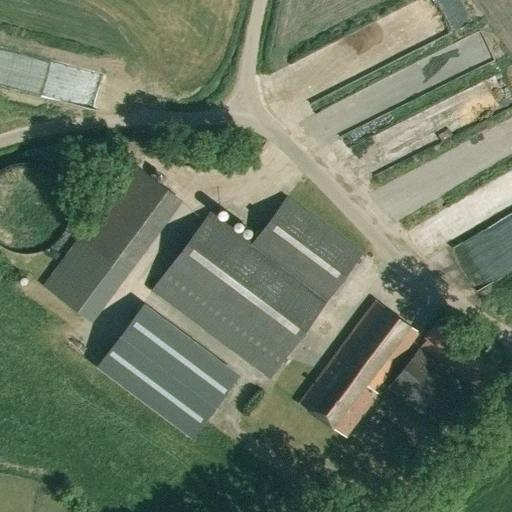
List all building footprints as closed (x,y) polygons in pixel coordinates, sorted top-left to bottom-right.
[(271,375),(284,358),(361,255),(286,199),(252,244),(210,213),(167,271),(154,288),(271,375)] [(373,392),(418,332),(376,301),(301,402),(346,435),(376,394),(373,392)] [(193,434),(237,376),(142,306),(99,364),(193,434)] [(447,315),(421,347),(475,389),(500,357),(447,315)] [(389,387),(442,429),(472,392),(419,349),(389,387)]
